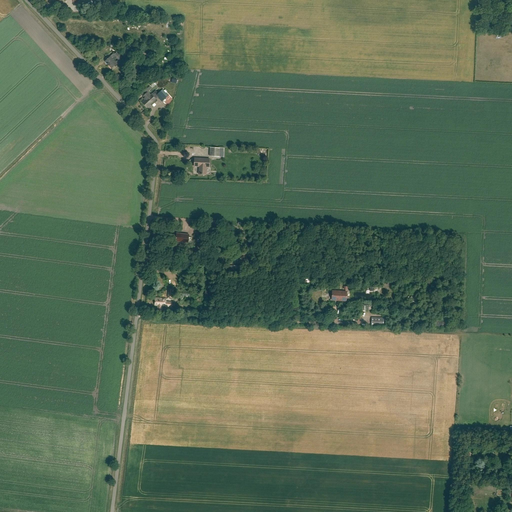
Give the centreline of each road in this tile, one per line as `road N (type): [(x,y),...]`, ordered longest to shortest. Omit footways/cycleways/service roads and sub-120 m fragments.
road 1 (unclassified): [(112,511),(157,146),(27,1)]
road 2 (unknown): [(136,317),(304,324)]
